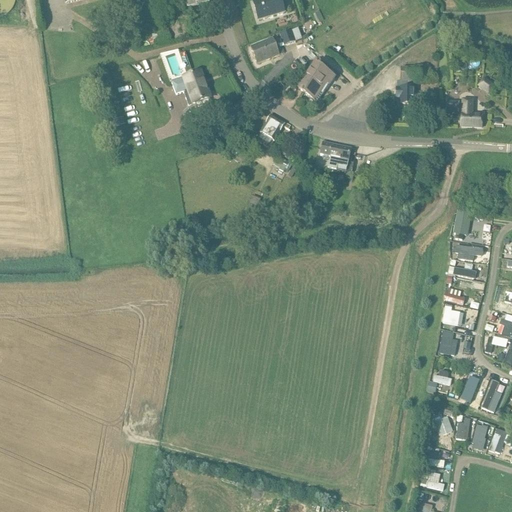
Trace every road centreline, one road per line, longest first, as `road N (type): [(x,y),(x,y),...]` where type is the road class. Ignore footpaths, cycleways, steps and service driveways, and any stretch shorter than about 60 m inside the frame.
road 1 (tertiary): [(511,148),(346,137),(293,120),(237,61),(219,0)]
road 2 (unknown): [(264,98),(190,117),(168,102),(152,65)]
